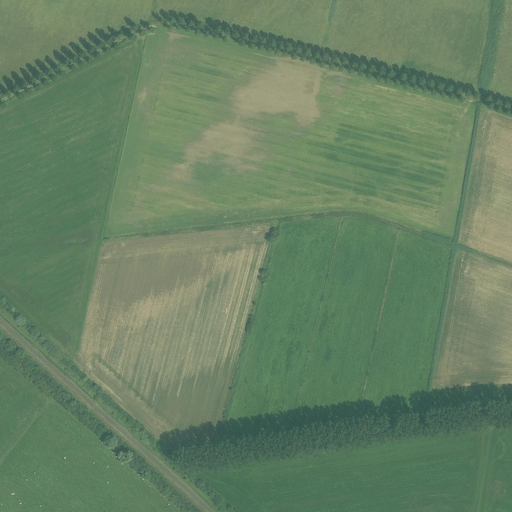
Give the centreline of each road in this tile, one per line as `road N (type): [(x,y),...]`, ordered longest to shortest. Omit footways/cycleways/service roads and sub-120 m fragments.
road 1 (track): [(0,102),(149,27),(173,24),(511,112)]
road 2 (track): [(182,459),(511,415)]
